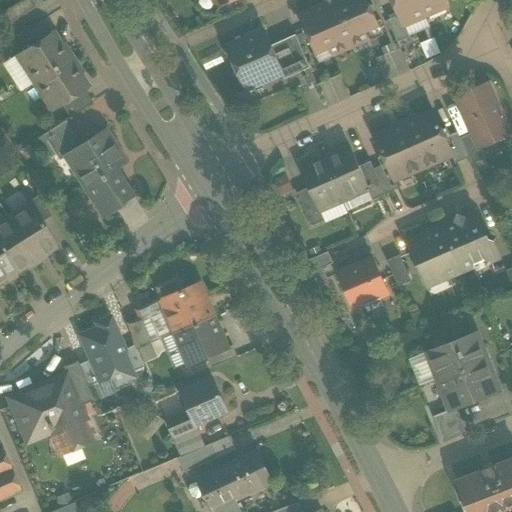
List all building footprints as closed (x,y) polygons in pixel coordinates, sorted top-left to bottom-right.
[(29,0),(21,0),(0,14),(7,25),(34,7),(29,0)] [(365,0),(329,0),(324,2),(324,4),(300,15),(317,53),(328,48),(331,56),(369,39),(366,32),(377,27),(365,0)] [(417,0),(391,0),(399,16),(403,27),(404,26),(425,17),(417,0)] [(444,0),(417,0),(425,17),(447,7),(444,0)] [(399,16),(388,21),(397,43),(409,38),(404,26),(403,27),(399,16)] [(39,22),(16,37),(24,51),(48,36),(39,22)] [(264,32),(246,39),(227,47),(246,91),(265,82),(265,81),(281,74),(282,73),(270,47),(264,32)] [(24,51),(6,63),(4,68),(20,92),(33,83),(68,60),(51,34),(48,36),(24,51)] [(310,68),(295,36),(270,47),(282,73),(281,74),(284,80),(310,68)] [(68,60),(33,83),(44,99),(47,97),(54,108),(60,104),(83,89),(86,87),(68,60)] [(340,73),(319,80),(326,104),(348,97),(340,73)] [(495,104),(488,88),(460,101),(468,119),(465,120),(470,130),(472,129),(479,145),(507,132),(500,116),(502,115),(497,103),(495,104)] [(83,89),(60,104),(69,118),(92,103),(83,89)] [(433,112),(404,125),(423,168),(451,156),(452,156),(445,138),(433,112)] [(65,120),(42,135),(58,161),(65,157),(64,155),(81,145),(65,120)] [(404,125),(374,137),(386,164),(394,181),(395,181),(423,168),(404,125)] [(81,145),(64,155),(65,157),(85,188),(119,165),(109,149),(114,146),(104,130),(81,145)] [(468,158),(457,133),(445,138),(452,156),(451,156),(455,164),(468,158)] [(485,159),(473,133),(460,139),(468,158),(471,164),(485,159)] [(350,148),(325,159),(344,200),(367,190),(368,189),(359,167),(350,148)] [(344,200),(325,159),(300,170),(308,188),(318,211),(320,211),(344,200)] [(374,169),(370,162),(359,167),(368,189),(367,190),(372,201),(385,195),(374,169)] [(394,181),(386,164),(374,169),(385,195),(398,189),(395,181),(394,181)] [(119,165),(85,188),(103,217),(134,198),(116,170),(121,167),(119,165)] [(318,211),(308,188),(297,193),(311,226),(324,221),(320,211),(318,211)] [(36,196),(26,203),(28,206),(39,222),(49,216),(36,196)] [(28,206),(7,219),(35,263),(41,260),(40,257),(55,247),(39,222),(28,206)] [(493,242),(488,240),(476,214),(465,218),(457,215),(454,223),(442,229),(461,273),(473,267),(475,264),(483,260),(489,263),(500,258),(493,242)] [(35,263),(7,219),(0,223),(0,252),(13,274),(28,264),(30,267),(35,263)] [(442,229),(407,244),(415,261),(412,262),(417,273),(419,272),(426,286),(443,278),(445,280),(461,273),(442,229)] [(13,274),(0,252),(0,282),(8,277),(10,280),(15,276),(13,274)] [(327,252),(306,262),(316,286),(327,281),(322,269),(333,264),(327,252)] [(399,256),(387,261),(398,287),(411,282),(399,256)] [(372,259),(337,274),(353,310),(388,294),(372,259)] [(179,278),(157,287),(163,300),(184,291),(179,278)] [(163,300),(138,311),(141,317),(152,343),(176,333),(213,317),(199,285),(184,291),(163,300)] [(141,317),(126,325),(135,346),(137,350),(152,343),(141,317)] [(213,317),(176,333),(189,364),(207,357),(227,348),(221,334),(220,334),(216,325),(217,325),(213,317)] [(123,351),(109,318),(94,324),(96,329),(78,336),(89,361),(98,383),(113,377),(117,386),(135,379),(133,373),(123,351)] [(476,333),(427,353),(437,380),(487,360),(476,333)] [(144,368),(137,350),(135,346),(123,351),(133,373),(144,368)] [(227,348),(207,357),(211,368),(237,357),(232,346),(227,348)] [(487,360),(437,380),(449,411),(450,412),(456,410),(499,393),(487,360)] [(89,361),(78,365),(87,387),(93,385),(98,383),(89,361)] [(78,365),(76,362),(62,368),(64,373),(79,406),(93,400),(87,387),(78,365)] [(64,373),(6,398),(26,443),(50,433),(58,451),(92,436),(84,419),(79,406),(64,373)] [(98,383),(93,385),(99,400),(119,391),(117,386),(113,377),(98,383)] [(213,382),(182,394),(189,411),(165,421),(173,439),(197,428),(196,425),(226,412),(213,382)] [(98,413),(93,400),(79,406),(84,419),(98,413)] [(456,410),(450,412),(449,411),(433,417),(438,430),(461,421),(456,410)] [(461,421),(438,430),(442,442),(465,433),(461,421)] [(197,428),(173,439),(180,457),(181,458),(199,449),(205,447),(205,446),(197,428)] [(229,436),(210,444),(217,459),(235,450),(229,436)] [(217,459),(210,444),(205,446),(205,447),(199,449),(205,464),(217,459)] [(0,449),(0,473),(9,470),(0,449)] [(199,449),(181,458),(180,457),(178,458),(184,472),(205,464),(199,449)] [(258,453),(221,469),(235,499),(272,482),(258,453)] [(511,511),(511,461),(495,468),(494,467),(483,471),(484,473),(459,482),(458,485),(465,502),(464,502),(462,505),(464,511),(511,511)] [(221,469),(198,480),(211,511),(214,509),(215,511),(239,511),(241,511),(235,499),(221,469)] [(9,470),(0,473),(0,500),(19,492),(9,470)] [(302,511),(298,502),(273,511),(302,511)] [(77,511),(73,503),(53,511),(52,511),(77,511)]
